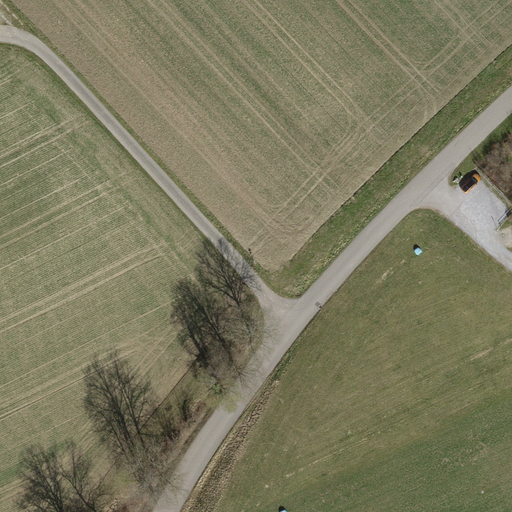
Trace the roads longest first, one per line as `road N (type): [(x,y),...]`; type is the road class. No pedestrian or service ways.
road 1 (unclassified): [(172,511),(191,468),(291,323),(428,180),(511,107)]
road 2 (track): [(291,323),(26,37),(0,36)]
